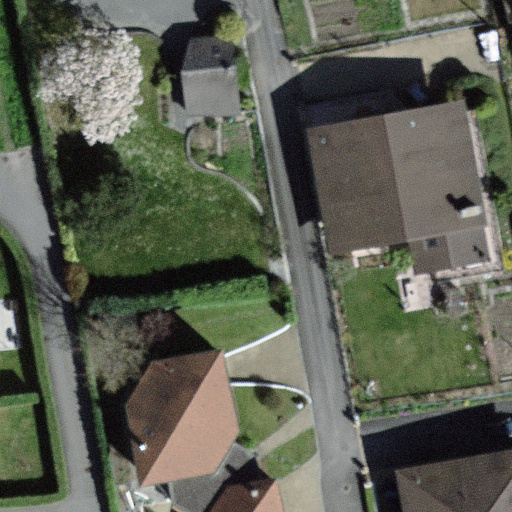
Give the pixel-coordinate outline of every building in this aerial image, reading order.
[(243,100),(232,28),(182,36),(192,107),(243,100)] [(467,104),(311,136),(335,253),(405,239),(414,279),(500,261),(467,104)] [(155,364),(135,407),(149,487),(218,474),(243,433),(234,355),(155,364)] [(511,511),(511,451),(403,469),(410,511),(511,511)] [(235,485),(216,511),(287,511),(283,479),(235,485)]
